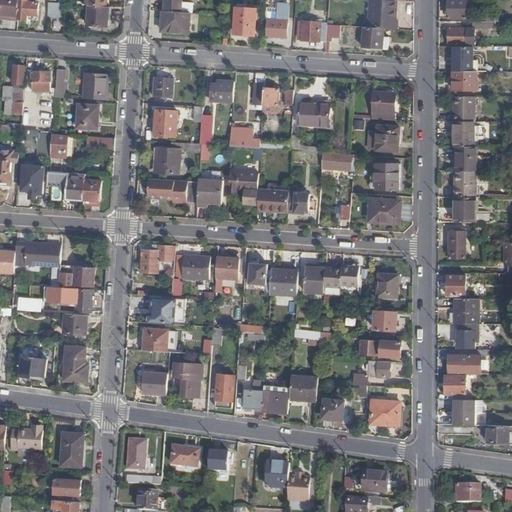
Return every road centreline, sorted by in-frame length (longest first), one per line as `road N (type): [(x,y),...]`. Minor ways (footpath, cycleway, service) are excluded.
road 1 (residential): [(425,455),(110,413)]
road 2 (residential): [(424,246),(123,227)]
road 3 (residential): [(426,72),(134,52)]
road 4 (residential): [(425,455),(424,246)]
road 5 (residential): [(110,413),(123,227)]
road 6 (residential): [(123,227),(134,52)]
road 7 (residential): [(424,246),(426,72)]
road 8 (residential): [(0,43),(134,52)]
road 9 (residential): [(0,220),(123,227)]
